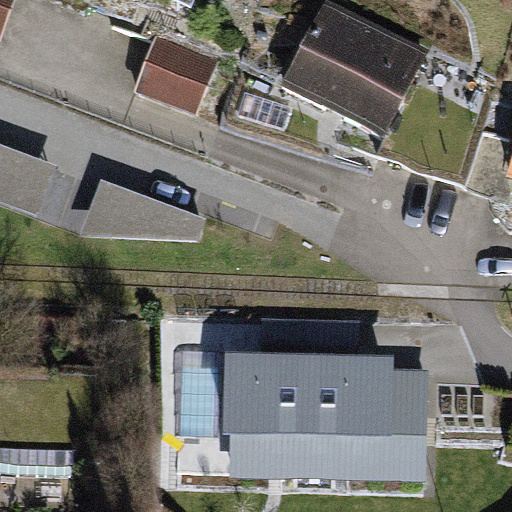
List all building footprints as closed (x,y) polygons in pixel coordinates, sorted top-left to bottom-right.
[(26,0),(0,0),(0,51),(6,54),(26,0)] [(436,60),(328,8),(288,92),(397,143),(436,60)] [(222,69),(157,47),(138,102),(203,125),(222,69)] [(421,434),(423,362),(222,356),(219,452),(380,457),(381,433),(421,434)] [(110,373),(0,371),(0,489),(109,491),(110,373)]
